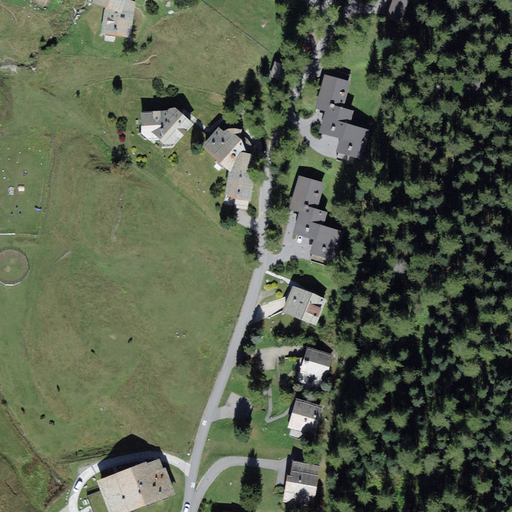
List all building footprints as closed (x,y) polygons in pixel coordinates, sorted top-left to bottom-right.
[(139,3),(131,2),(131,0),(98,0),(98,4),(110,7),(106,35),(134,39),(139,3)] [(338,153),(357,158),(366,128),(351,124),(355,111),(344,108),(351,82),(328,76),(319,109),(330,112),(324,134),(342,138),(338,153)] [(172,111),(142,113),(143,134),(149,139),(163,138),(169,143),(178,143),(194,123),(176,108),(172,111)] [(257,173),(256,155),(246,153),(248,152),(221,131),(207,149),(234,170),(231,197),(254,200),(257,173)] [(313,255),(332,261),(340,233),(323,228),(328,213),(315,209),(323,184),(301,178),(291,211),(303,214),(297,236),(317,242),(313,255)] [(294,288),(283,313),(314,327),(326,303),(294,288)] [(305,351),(297,375),(321,383),(329,359),(305,351)] [(298,403),(290,428),(312,436),(321,410),(298,403)] [(162,458),(102,482),(114,511),(128,511),(176,493),(162,458)] [(294,463),(284,504),(310,510),(319,469),(294,463)] [(94,511),(95,511),(106,508),(99,492),(88,496),(94,511)]
